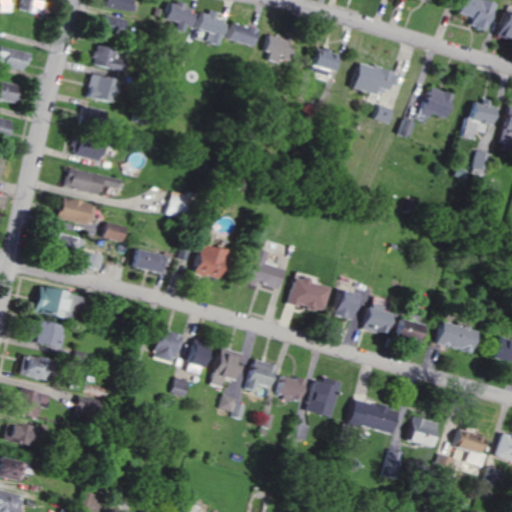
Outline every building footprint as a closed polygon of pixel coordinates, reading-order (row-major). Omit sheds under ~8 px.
[(36,11),(36,0),(17,0),(17,10),(36,11)] [(127,9),(127,0),(101,0),(101,8),(127,9)] [(170,29),(181,32),(188,11),(179,8),(181,4),(167,0),(164,0),(159,18),(172,22),(170,29)] [(453,0),(450,12),(466,17),(464,24),(482,30),(490,3),(480,0),(453,0)] [(510,38),(511,23),(511,13),(493,11),(489,35),(510,38)] [(200,41),(216,45),(222,20),(194,13),(190,28),(203,31),(200,41)] [(122,18),(98,15),(96,30),(120,34),(122,18)] [(248,45),(251,27),(224,22),(221,40),(248,45)] [(261,59),(271,62),(273,54),(278,55),(282,39),(261,34),(257,51),(263,52),(261,59)] [(88,65),(109,70),(114,49),(93,44),(88,65)] [(0,64),(20,68),(24,51),(0,46),(0,64)] [(323,74),(327,52),(305,47),(301,70),(323,74)] [(370,94),(372,86),(388,91),(393,72),(351,61),(344,87),(370,94)] [(81,96),(101,101),(106,78),(86,73),(81,96)] [(448,93),(421,87),(415,114),(423,116),(424,113),(443,117),(448,93)] [(464,138),(465,130),(476,132),(477,123),(487,125),(490,106),(482,105),(483,100),(475,98),(474,103),(462,101),(456,136),(464,138)] [(76,116),(97,123),(101,111),(80,104),(76,116)] [(387,124),(391,110),(373,104),(368,118),(387,124)] [(511,140),(511,105),(496,105),(495,140),(511,140)] [(404,136),(409,121),(398,118),(393,133),(404,136)] [(96,142),(72,140),(71,156),(94,158),(96,142)] [(480,171),(485,154),(472,149),(467,167),(480,171)] [(93,194),(96,184),(111,188),(114,178),(64,166),(59,186),(93,194)] [(89,202),(54,198),(51,219),(87,223),(89,202)] [(117,241),(121,226),(101,221),(97,236),(117,241)] [(44,248),(78,254),(80,239),(46,233),(44,248)] [(187,272),(212,279),(220,250),(194,243),(187,272)] [(239,281),(274,288),(279,267),(259,263),(262,251),(246,247),(239,281)] [(129,269),(161,271),(162,252),(131,250),(129,269)] [(100,255),(79,251),(76,265),(97,269),(100,255)] [(284,303),(320,310),(326,286),(305,281),(307,276),(291,273),(284,303)] [(28,310),(41,312),(41,316),(55,318),(59,290),(31,286),(28,310)] [(330,316),(348,318),(350,292),(332,291),(330,316)] [(388,312),(379,311),(380,305),(364,303),(361,330),(385,333),(388,312)] [(392,336),(415,340),(418,323),(395,319),(392,336)] [(23,342),(47,347),(52,325),(29,320),(23,342)] [(466,352),(472,331),(437,321),(431,342),(466,352)] [(168,363),(176,334),(154,328),(146,357),(168,363)] [(507,363),(509,356),(511,356),(511,340),(493,336),(488,358),(507,363)] [(198,366),(203,344),(187,340),(182,362),(198,366)] [(231,379),(237,351),(215,347),(207,384),(219,386),(221,377),(231,379)] [(15,374),(35,376),(37,358),(17,355),(15,374)] [(255,383),(271,387),(277,365),(252,358),(243,388),(253,391),(255,383)] [(299,402),(305,381),(280,373),(273,394),(299,402)] [(169,392),(182,395),(186,380),(172,377),(169,392)] [(309,378),(304,412),(330,416),(335,382),(309,378)] [(99,397),(101,388),(79,384),(78,393),(99,397)] [(35,402),(41,403),(44,394),(15,386),(8,412),(31,418),(35,402)] [(233,398),(220,394),(217,408),(229,411),(233,398)] [(82,408),(95,409),(95,398),(82,398),(82,408)] [(389,432),(392,412),(377,409),(378,405),(349,400),(345,424),(389,432)] [(230,416),(241,419),(245,405),(234,402),(230,416)] [(401,441),(426,446),(431,422),(407,416),(401,441)] [(0,428),(0,439),(20,444),(24,425),(2,420),(0,428)] [(292,437),(307,440),(310,426),(295,422),(292,437)] [(478,453),(482,437),(451,429),(447,447),(463,451),(461,462),(478,466),(481,454),(478,453)] [(511,461),(511,437),(496,433),(489,455),(511,461)] [(451,457),(433,454),(430,475),(448,478),(451,457)] [(17,459),(0,456),(0,478),(14,480),(17,459)] [(72,511),(76,511),(93,511),(97,496),(76,491),(72,511)]
